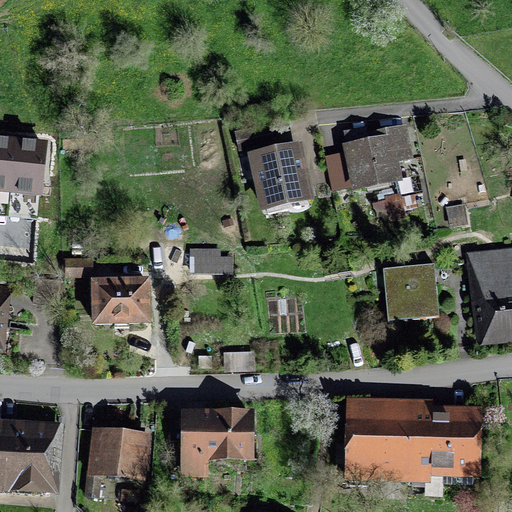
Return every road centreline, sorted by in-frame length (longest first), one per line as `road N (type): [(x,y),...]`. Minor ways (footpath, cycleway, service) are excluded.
road 1 (residential): [(71,388),(329,384),(511,365)]
road 2 (residential): [(511,99),(401,0)]
road 3 (residential): [(71,388),(61,511)]
